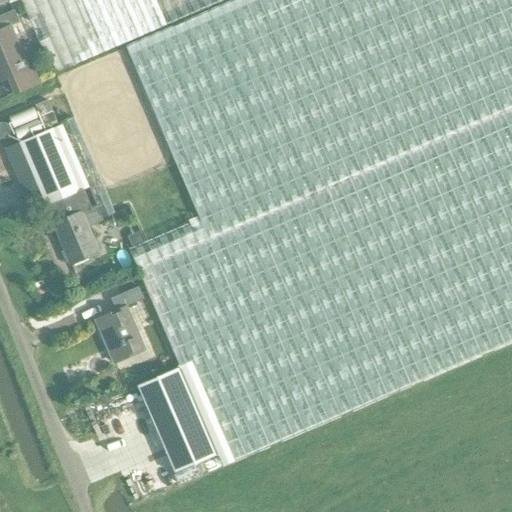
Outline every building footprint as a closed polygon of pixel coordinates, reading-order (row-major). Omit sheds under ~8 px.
[(0,0),(0,5),(9,2),(10,5),(21,0),(53,74),(225,0),(0,0)] [(511,0),(233,0),(126,46),(200,220),(130,250),(179,366),(170,370),(137,384),(176,473),(217,455),(222,466),(223,468),(511,343),(511,0)] [(41,83),(34,67),(30,69),(12,27),(21,23),(15,10),(0,16),(0,83),(1,83),(7,96),(16,93),(16,94),(41,83)] [(57,123),(56,119),(48,99),(35,104),(45,128),(52,125),(57,123)] [(47,206),(54,224),(72,265),(100,253),(88,225),(115,214),(74,118),(61,123),(62,125),(53,129),(20,142),(22,148),(11,152),(23,181),(34,176),(47,206)] [(146,351),(126,306),(145,298),(140,288),(113,300),(118,312),(97,321),(116,364),(146,351)]
